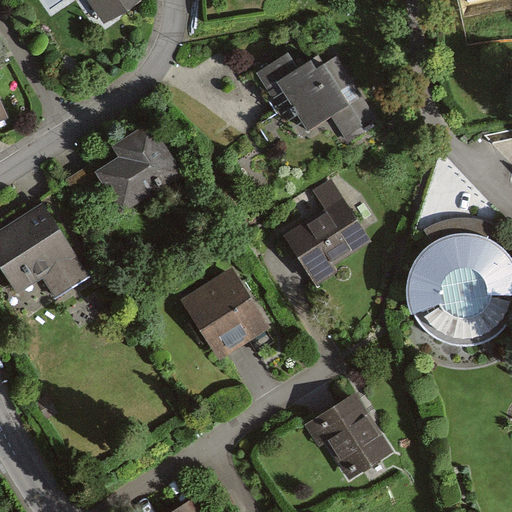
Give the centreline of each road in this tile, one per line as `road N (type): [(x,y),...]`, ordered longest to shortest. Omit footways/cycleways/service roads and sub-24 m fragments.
road 1 (residential): [(110,511),(330,364)]
road 2 (residential): [(0,175),(138,82),(168,39),(174,0)]
road 3 (residential): [(413,0),(430,105),(511,208)]
